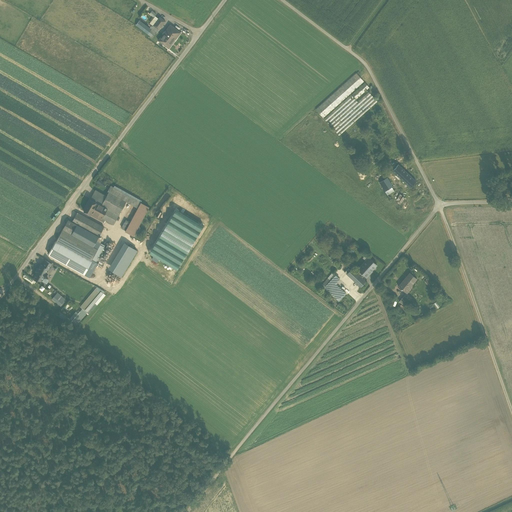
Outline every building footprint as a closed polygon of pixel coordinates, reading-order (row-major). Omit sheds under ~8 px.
[(160,15),(158,17),(155,14),(153,17),(157,19),(153,24),(152,25),(151,24),(150,25),(157,30),(165,19),(160,15)] [(154,29),(139,18),(136,23),(150,34),(154,29)] [(170,23),(158,38),(168,46),(180,31),(170,23)] [(356,70),(315,107),(323,116),(364,79),(356,70)] [(365,80),(351,93),(356,98),(369,86),(365,80)] [(351,93),(324,117),(339,133),(377,99),(368,90),(357,99),(356,98),(351,93)] [(403,167),(398,162),(392,169),(397,174),(403,167)] [(415,179),(403,167),(397,174),(399,176),(398,177),(400,178),(401,177),(406,182),(409,185),(415,179)] [(393,184),(384,170),(378,174),(381,179),(379,181),(389,196),(390,195),(388,192),(394,189),(391,185),(393,184)] [(141,200),(113,185),(110,190),(126,199),(138,206),(141,200)] [(106,194),(95,188),(91,197),(96,200),(101,203),(106,194)] [(110,190),(109,189),(106,194),(101,203),(102,203),(107,206),(102,216),(105,217),(114,222),(126,199),(110,190)] [(91,197),(84,209),(90,212),(91,210),(96,200),(91,197)] [(96,200),(91,210),(97,213),(102,203),(101,203),(96,200)] [(137,206),(125,229),(133,233),(149,204),(141,200),(138,206),(137,206)] [(102,203),(97,213),(102,216),(107,206),(102,203)] [(104,224),(77,210),(72,219),(77,222),(99,234),(104,224)] [(93,244),(71,232),(77,222),(72,219),(68,217),(56,238),(92,258),(98,246),(93,244)] [(99,234),(77,222),(71,232),(93,244),(96,238),(99,234)] [(92,258),(56,238),(48,252),(84,272),(92,258)] [(137,248),(124,240),(108,266),(121,274),(137,248)] [(104,244),(100,242),(98,246),(92,258),(95,260),(104,244)] [(368,255),(357,267),(359,269),(365,275),(366,275),(369,271),(368,271),(376,262),(368,255)] [(46,257),(42,263),(48,266),(49,267),(52,261),(46,257)] [(92,258),(84,272),(88,274),(95,260),(92,258)] [(48,266),(42,263),(41,262),(38,266),(37,266),(35,269),(36,270),(34,274),(40,277),(42,273),(44,274),(45,275),(47,271),(46,270),(48,266)] [(349,274),(353,278),(356,281),(361,275),(357,271),(352,266),(350,268),(346,272),(349,274)] [(365,275),(359,269),(357,271),(361,275),(363,277),(365,275)] [(332,271),(321,283),(324,286),(335,273),(332,271)] [(410,271),(398,284),(402,287),(406,290),(407,291),(411,286),(409,285),(416,276),(410,271)] [(335,273),(324,286),(328,290),(335,282),(339,277),(335,273)] [(361,275),(356,281),(360,285),(366,279),(363,277),(361,275)] [(106,289),(111,283),(106,279),(101,286),(106,289)] [(335,282),(328,290),(339,299),(346,291),(335,282)] [(98,286),(103,291),(105,289),(97,284),(80,304),(81,305),(96,287),(96,288),(98,286)] [(96,287),(81,305),(82,306),(87,310),(103,291),(98,286),(96,288),(96,287)] [(63,298),(56,292),(53,296),(60,302),(63,298)] [(405,294),(404,293),(401,297),(407,302),(407,301),(410,298),(405,294)] [(58,313),(69,321),(78,311),(76,309),(70,317),(61,310),(58,313)] [(74,325),(85,312),(80,309),(78,311),(69,321),(74,325)] [(104,449),(98,444),(94,450),(101,454),(104,449)]
